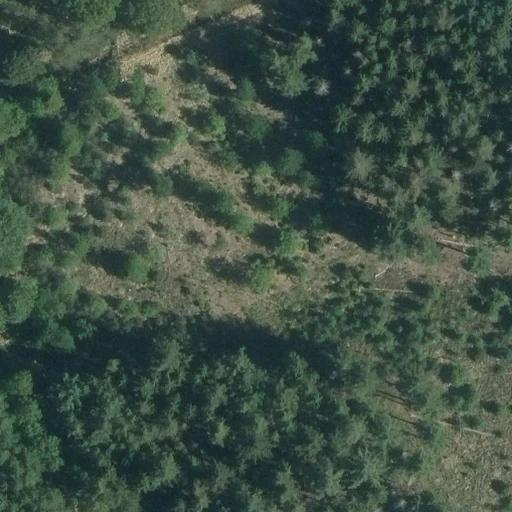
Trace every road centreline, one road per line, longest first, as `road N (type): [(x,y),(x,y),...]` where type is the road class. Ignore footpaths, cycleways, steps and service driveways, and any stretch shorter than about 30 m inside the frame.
road 1 (track): [(0,92),(60,87),(257,0)]
road 2 (track): [(64,511),(0,329)]
